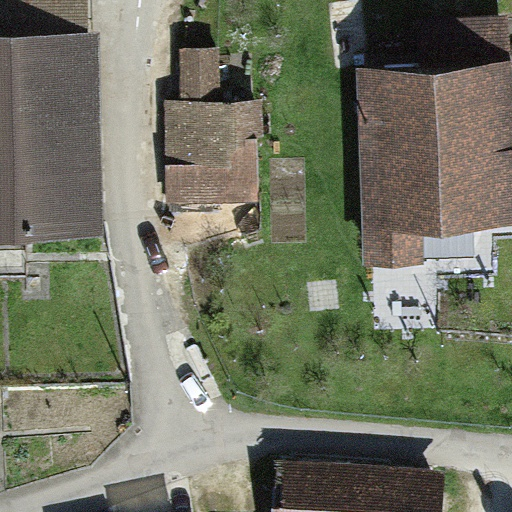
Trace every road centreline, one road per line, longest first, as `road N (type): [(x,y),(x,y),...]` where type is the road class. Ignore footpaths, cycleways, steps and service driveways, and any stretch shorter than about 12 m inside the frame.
road 1 (residential): [(181,444),(138,265),(129,127),(134,0)]
road 2 (residential): [(181,444),(295,435),(421,439),(511,460)]
road 3 (residential): [(18,511),(181,444)]
